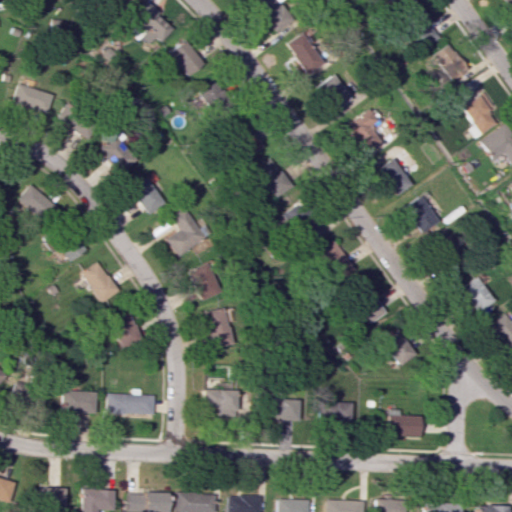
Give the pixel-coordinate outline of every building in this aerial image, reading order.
[(287,21),(273,0),(252,0),(250,1),(270,32),(287,21)] [(404,0),(390,11),(420,49),(437,35),(409,0),(404,0)] [(511,0),(501,0),(511,15),(511,0)] [(129,18),(143,30),(139,35),(149,45),(166,27),(142,4),(129,18)] [(301,74),(317,64),(298,32),(282,42),(301,74)] [(198,64),(180,39),(164,51),(182,75),(198,64)] [(429,52),(443,80),(461,71),(447,43),(429,52)] [(329,110),(346,99),(328,74),(311,86),(329,110)] [(193,87),(199,106),(206,104),(210,113),(224,108),(214,80),(193,87)] [(43,112),(48,92),(12,83),(7,103),(43,112)] [(469,124),(463,129),(470,138),(491,122),(483,112),(490,106),(478,91),(456,107),(469,124)] [(339,124),(359,153),(375,142),(364,126),(371,120),(362,107),(339,124)] [(238,158),(256,148),(239,117),(221,126),(238,158)] [(509,168),(511,166),(511,138),(503,122),(475,139),(488,160),(500,153),(509,168)] [(93,147),(116,172),(132,158),(109,133),(93,147)] [(256,187),(261,184),(269,196),(285,186),(266,157),(246,170),(256,187)] [(389,195),(405,184),(388,158),(371,168),(389,195)] [(143,214),(159,202),(141,176),(124,187),(143,214)] [(12,197),(33,219),(48,205),(28,183),(12,197)] [(432,221),(414,194),(396,206),(415,233),(432,221)] [(297,239),(316,227),(299,200),(280,212),(297,239)] [(174,256),(201,237),(180,206),(166,217),(175,229),(162,239),(174,256)] [(65,261),(81,248),(68,231),(52,244),(65,261)] [(440,273),(456,270),(449,235),(433,239),(440,273)] [(346,271),(329,239),(312,248),(329,280),(346,271)] [(112,292),(94,261),(77,270),(95,302),(112,292)] [(184,269),(194,299),(215,293),(205,262),(184,269)] [(455,286),(472,311),(488,300),(471,276),(455,286)] [(379,311),(357,283),(341,295),(363,323),(379,311)] [(201,309),(205,347),(225,346),(221,308),(201,309)] [(118,349),(138,342),(125,309),(100,318),(106,334),(112,332),(118,349)] [(501,348),(511,339),(511,330),(498,312),(482,324),(501,348)] [(374,339),(393,366),(408,354),(389,328),(374,339)] [(149,414),(150,394),(136,394),(136,388),(128,388),(128,393),(103,392),(102,412),(149,414)] [(92,390),(58,389),(57,411),(91,412),(92,390)] [(200,407),(214,407),(214,413),(232,414),(232,389),(200,389),(200,407)] [(279,392),(260,392),(260,418),(293,418),(293,399),(279,398),(279,392)] [(345,422),(345,401),(313,400),(313,422),(345,422)] [(391,414),(392,409),(381,408),(380,434),(412,435),(413,415),(391,414)] [(0,499),(6,500),(9,479),(0,477),(0,499)] [(60,487),(29,486),(29,506),(60,507),(60,487)] [(108,509),(108,489),(76,488),(75,511),(92,511),(93,509),(108,509)] [(162,511),(163,492),(122,491),(122,511),(162,511)] [(171,511),(210,511),(210,492),(171,492),(171,511)] [(258,511),(253,511),(254,496),(221,494),(220,511),(258,511)] [(300,511),(301,499),(270,498),(270,511),(300,511)] [(317,511),(349,511),(350,511),(355,511),(356,500),(318,498),(317,511)] [(415,511),(429,511),(428,511),(453,511),(454,502),(415,501),(415,511)]
